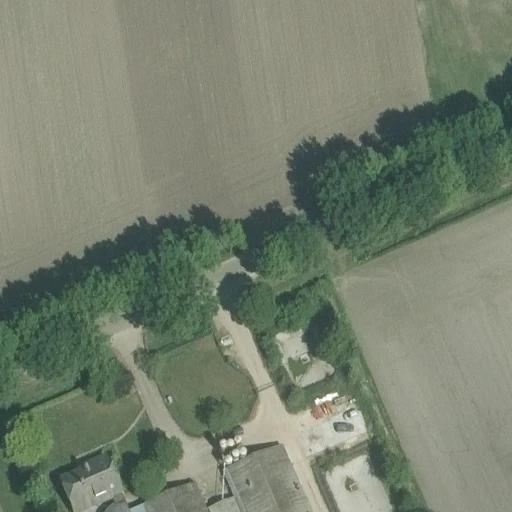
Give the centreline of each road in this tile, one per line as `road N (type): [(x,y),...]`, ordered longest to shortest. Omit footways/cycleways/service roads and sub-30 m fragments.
road 1 (unclassified): [(511,129),(0,359)]
road 2 (track): [(441,511),(315,214)]
